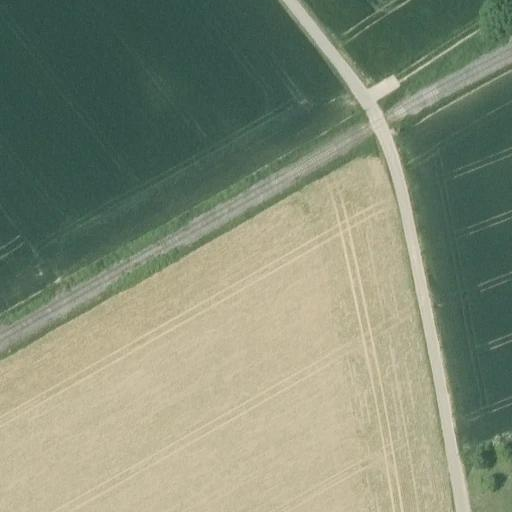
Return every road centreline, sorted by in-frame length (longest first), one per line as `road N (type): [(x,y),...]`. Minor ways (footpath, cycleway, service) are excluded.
road 1 (track): [(286,0),(364,102),(391,155),(463,511)]
road 2 (track): [(364,102),(511,16)]
